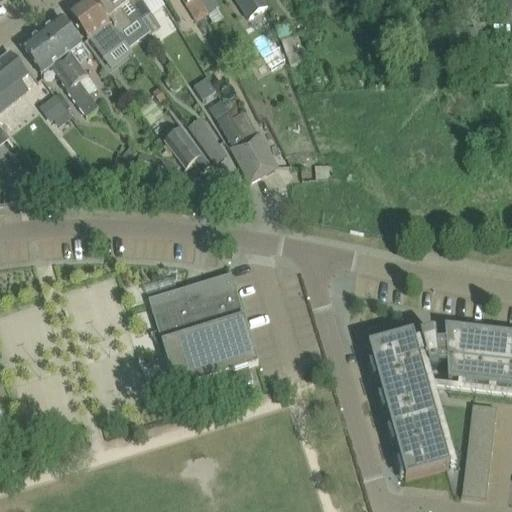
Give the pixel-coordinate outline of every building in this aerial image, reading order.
[(88,41),(103,61),(124,45),(119,38),(122,36),(94,0),(86,0),(67,15),(88,42),(88,41)] [(128,0),(94,0),(122,36),(133,27),(121,11),(129,4),(131,3),(128,0)] [(128,0),(131,3),(129,4),(141,22),(150,15),(138,0),(128,0)] [(234,0),(249,21),(253,19),(267,9),(261,0),(234,0)] [(475,11),(472,0),(454,0),(455,4),(458,3),(460,14),(475,11)] [(61,20),(41,35),(89,98),(97,92),(70,55),(81,46),(73,36),(61,20)] [(481,58),(479,30),(452,32),(454,60),(481,58)] [(89,98),(41,35),(20,50),(41,77),(49,71),(66,93),(65,93),(85,120),(98,111),(93,104),(89,98)] [(288,60),(298,56),(292,40),(282,43),(288,60)] [(0,100),(28,78),(10,55),(0,62),(0,100)] [(201,104),(215,95),(206,82),(192,91),(201,104)] [(157,91),(152,95),(160,106),(165,102),(157,91)] [(55,98),(39,111),(51,126),(67,113),(55,98)] [(244,114),(231,121),(264,179),(277,172),(258,136),(257,137),(244,114)] [(186,128),(215,169),(228,160),(200,122),(198,124),(196,121),(186,128)] [(219,128),(231,151),(230,152),(249,187),(264,179),(231,121),(219,128)] [(192,168),(200,178),(210,170),(180,132),(163,146),(184,174),(192,168)] [(129,166),(137,156),(130,150),(122,160),(129,166)] [(139,157),(134,172),(155,178),(160,164),(139,157)] [(10,189),(9,206),(33,204),(33,200),(46,198),(45,197),(29,177),(10,189)] [(233,213),(241,207),(231,193),(223,198),(233,213)] [(231,278),(196,289),(201,304),(187,308),(183,293),(162,299),(148,303),(153,318),(158,334),(164,355),(169,371),(167,371),(166,371),(166,396),(168,396),(185,390),(189,404),(252,385),(248,371),(258,368),(236,293),(231,278)] [(431,336),(419,339),(428,372),(438,370),(438,367),(446,367),(447,384),(450,383),(511,390),(511,338),(444,330),(445,341),(435,341),(435,338),(434,337),(433,336),(432,336),(431,336)] [(412,338),(368,350),(372,367),(376,366),(380,382),(377,383),(382,399),(385,399),(389,414),(386,415),(391,432),(394,431),(399,447),(395,448),(400,465),(403,464),(408,480),(404,481),(405,484),(446,472),(450,471),(449,469),(449,470),(413,341),(412,338)] [(461,499),(461,500),(486,503),(486,502),(496,411),(472,409),(462,499),(461,499)] [(0,446),(9,444),(0,416),(0,446)]
